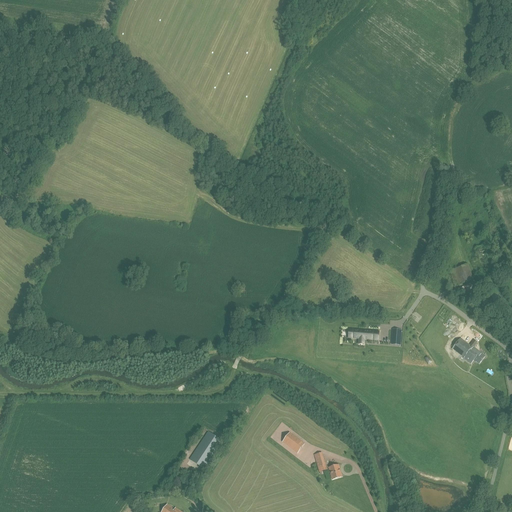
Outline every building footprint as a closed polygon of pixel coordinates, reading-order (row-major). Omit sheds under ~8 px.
[(477,273),(495,267),(489,250),(487,244),(474,249),(478,260),(473,262),(477,273)] [(455,287),(463,284),(474,280),(468,264),(449,271),(455,287)] [(505,304),(496,288),(482,296),(489,312),(505,304)] [(463,294),(460,299),(459,302),(470,308),(474,301),(463,294)] [(355,329),(354,337),(359,338),(359,339),(364,340),(364,338),(373,339),(374,331),(355,329)] [(394,330),(393,343),(400,343),(401,330),(394,330)] [(485,357),(474,348),(478,343),(474,340),(470,345),(461,338),(452,349),(464,358),(471,364),(474,360),(479,364),(485,357)] [(223,441),(208,432),(190,460),(204,469),(223,441)] [(283,442),(298,454),(305,444),(290,433),(283,442)] [(315,455),(320,471),(326,470),(322,453),(315,455)] [(339,465),(329,468),(332,479),(342,477),(339,465)]
